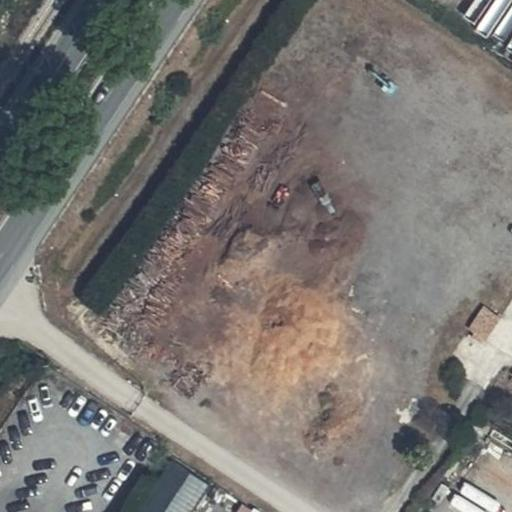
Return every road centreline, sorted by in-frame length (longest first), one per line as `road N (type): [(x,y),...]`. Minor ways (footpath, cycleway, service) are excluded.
road 1 (primary): [(0,255),(172,0)]
road 2 (unknown): [(399,511),(511,348)]
road 3 (primary): [(104,0),(0,156)]
